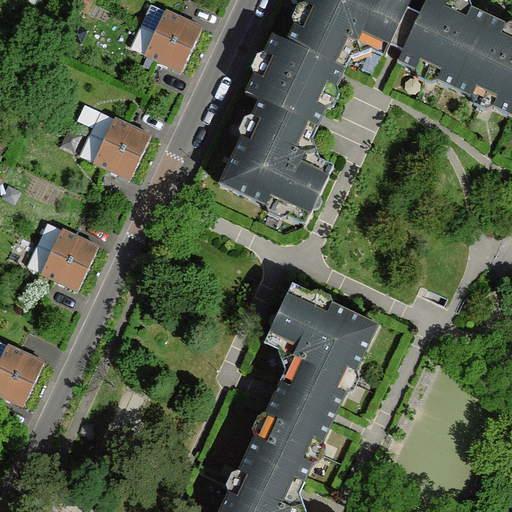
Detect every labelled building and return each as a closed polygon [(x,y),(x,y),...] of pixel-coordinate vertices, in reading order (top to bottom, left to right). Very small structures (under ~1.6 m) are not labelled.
[(95,0),(80,0),(76,9),(87,15),(95,0)] [(308,0),(288,44),(346,72),(353,59),(373,52),(386,58),(392,47),(410,9),(413,0),(308,0)] [(511,25),(456,0),(426,0),(421,14),(403,52),(396,66),(511,118),(511,25)] [(403,52),(421,14),(410,9),(392,47),(403,52)] [(182,73),(202,31),(179,19),(166,14),(146,55),(160,62),(182,73)] [(91,33),(69,23),(64,35),(86,45),(91,33)] [(261,101),(319,128),(346,72),(288,44),(274,38),(265,56),(258,58),(252,71),(255,77),(247,95),(261,101)] [(70,87),(48,77),(41,91),(64,101),(70,87)] [(50,104),(38,98),(28,119),(41,124),(50,104)] [(220,186),(307,227),(336,168),(321,162),(313,141),(319,128),(261,101),(220,186)] [(131,179),(152,136),(127,125),(116,120),(96,163),(108,168),(131,179)] [(78,292),(99,248),(74,237),(63,232),(42,275),(56,281),(78,292)] [(288,371),(282,385),(340,411),(380,328),(294,286),(266,343),(279,349),(288,371)] [(21,353),(9,347),(0,365),(0,396),(1,397),(24,408),(45,364),(21,353)] [(306,511),(300,495),(307,482),(333,426),(340,411),(282,385),(269,411),(220,511),(306,511)]
